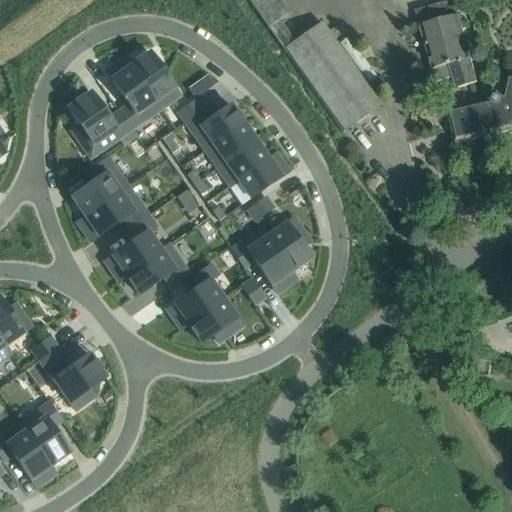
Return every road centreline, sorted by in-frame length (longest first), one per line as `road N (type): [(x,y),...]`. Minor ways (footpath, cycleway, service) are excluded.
road 1 (residential): [(33,173),(38,97),(53,66),(103,31),(132,23),(193,36),(255,88),(325,199),(334,227),(330,283),(294,339)]
road 2 (residential): [(511,239),(316,368)]
road 3 (residential): [(134,363),(139,387),(124,451),(94,486),(51,511)]
road 4 (residential): [(294,339),(214,372),(134,363)]
road 5 (residential): [(316,368),(282,402),(270,428),(271,511)]
